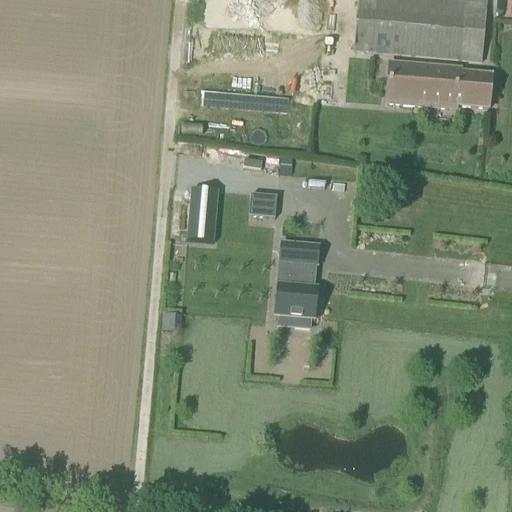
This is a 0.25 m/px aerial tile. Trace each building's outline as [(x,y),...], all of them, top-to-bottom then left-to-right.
[(323,101),(331,16),(267,11),(260,95),(323,101)] [(487,111),(489,79),(458,76),(458,72),(387,66),(383,106),(455,112),(455,108),(487,111)] [(278,177),(289,177),(290,160),(278,160),(278,177)] [(190,192),(185,244),(213,246),(217,195),(190,192)] [(247,219),(273,221),(275,199),(249,197),(247,219)] [(315,269),(317,249),(279,247),(278,267),(277,289),(276,289),(274,320),(295,322),(294,332),(309,333),(310,323),(314,323),(316,291),(312,291),(313,269),(315,269)]
